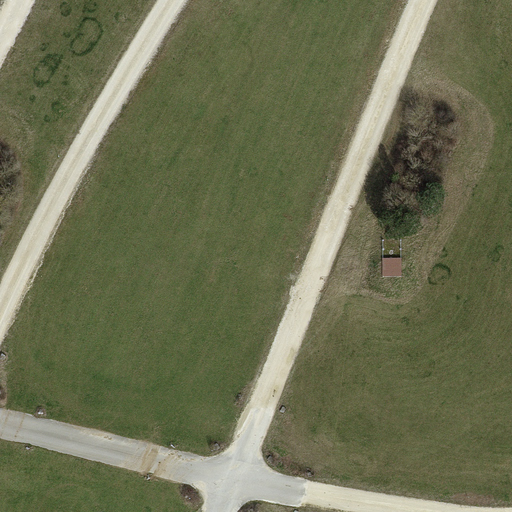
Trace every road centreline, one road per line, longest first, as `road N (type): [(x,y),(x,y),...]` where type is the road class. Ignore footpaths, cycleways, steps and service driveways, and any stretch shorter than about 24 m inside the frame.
road 1 (track): [(223,511),(423,0)]
road 2 (track): [(0,429),(425,511)]
road 3 (track): [(0,315),(84,143),(171,0)]
